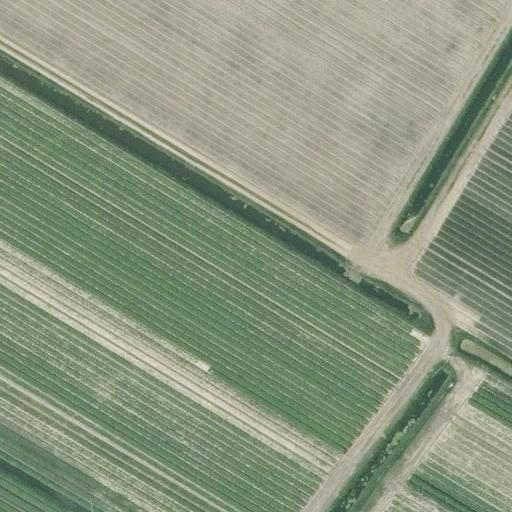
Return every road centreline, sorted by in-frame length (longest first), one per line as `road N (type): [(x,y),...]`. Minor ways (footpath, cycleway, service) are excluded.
road 1 (track): [(362,260),(0,42)]
road 2 (track): [(320,511),(442,348),(441,312),(362,260)]
road 3 (track): [(362,260),(511,13)]
road 4 (track): [(390,280),(511,80)]
